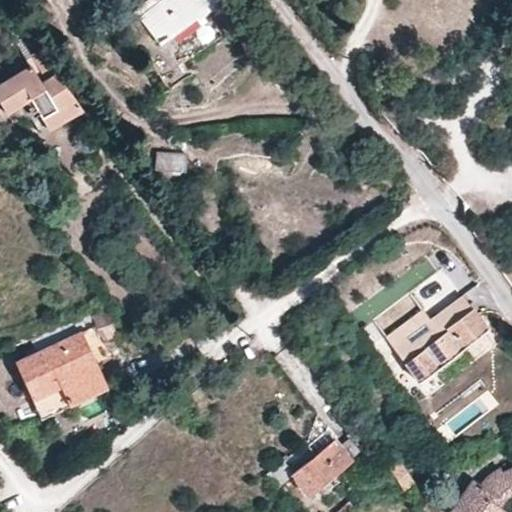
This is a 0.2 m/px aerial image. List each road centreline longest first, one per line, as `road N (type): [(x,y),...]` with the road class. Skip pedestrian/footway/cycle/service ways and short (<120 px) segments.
road 1 (residential): [(266,0),(425,186),(511,309)]
road 2 (unknown): [(425,186),(240,338)]
